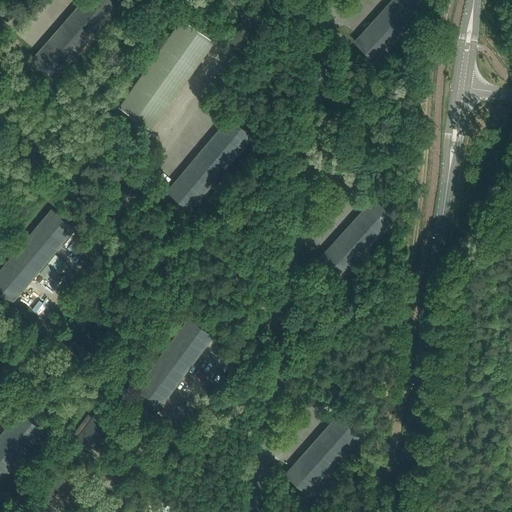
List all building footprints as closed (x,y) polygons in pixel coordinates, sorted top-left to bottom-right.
[(83,0),(38,51),(33,57),(55,77),(119,4),(114,0),(83,0)] [(391,0),(360,35),(355,40),(377,60),(431,0),(430,0),(391,0)] [(215,40),(182,17),(119,105),(152,129),(215,40)] [(225,121),(173,184),(168,189),(191,209),(253,135),(230,116),(225,121)] [(369,203),(325,252),(320,257),(342,277),(396,217),(374,197),(369,203)] [(18,295),(70,233),(75,227),(52,208),(0,269),(0,290),(13,301),(18,295)] [(36,302),(40,306),(50,298),(46,294),(36,302)] [(83,313),(62,338),(75,350),(96,325),(83,313)] [(160,406),(208,341),(213,334),(189,317),(132,394),(155,412),(160,406)] [(0,434),(0,480),(44,429),(21,410),(17,415),(0,434)] [(87,417),(74,434),(78,437),(77,438),(87,445),(88,446),(91,448),(95,442),(99,438),(111,422),(108,420),(106,419),(101,415),(100,414),(97,411),(91,420),(87,417)] [(335,417),(290,468),(286,472),(308,492),(362,432),(339,412),(335,417)] [(47,504),(69,475),(67,477),(60,471),(40,498),(42,500),(43,498),(45,500),(49,502),(47,504)]
